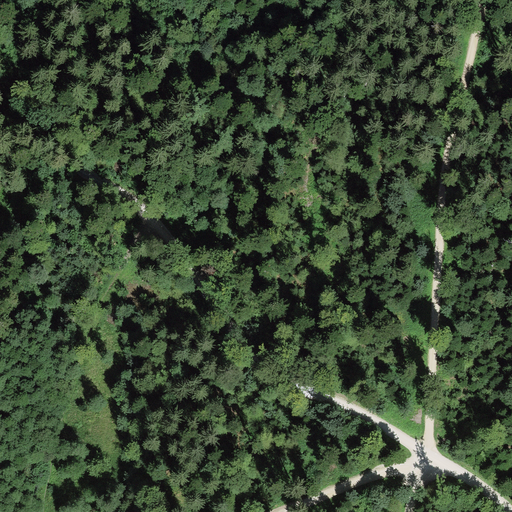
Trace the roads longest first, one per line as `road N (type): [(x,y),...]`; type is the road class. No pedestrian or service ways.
road 1 (unclassified): [(0,114),(160,233),(249,350),(320,398),(423,448)]
road 2 (track): [(480,0),(447,144),(423,448)]
road 3 (track): [(423,448),(284,511)]
